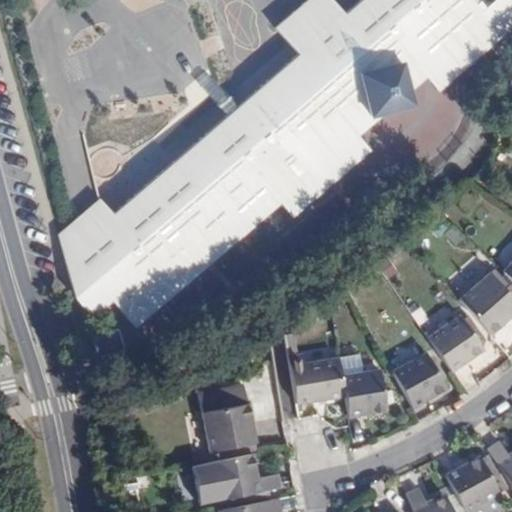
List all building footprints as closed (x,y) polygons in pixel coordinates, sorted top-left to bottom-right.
[(60,244),(73,298),(91,318),(111,300),(135,328),(245,232),(279,203),(291,216),(366,151),(355,138),(344,125),(365,106),(367,116),(386,112),(407,106),(405,95),(400,76),(414,66),(425,78),(436,90),(511,25),(511,0),(359,0),(340,17),(325,0),(306,0),(275,28),(296,55),(241,103),(110,217),(102,208),(60,244)] [(405,95),(425,78),(414,66),(400,76),(405,95)] [(344,125),(355,138),(386,112),(367,116),(365,106),(344,125)] [(57,234),(60,244),(102,208),(96,200),(75,219),(57,234)] [(511,263),(503,273),(511,281),(511,263)] [(504,291),(508,287),(494,270),(488,274),(504,291)] [(458,299),(488,334),(511,312),(511,287),(510,285),(508,287),(504,291),(488,274),(458,299)] [(427,338),(447,366),(482,338),(462,312),(460,312),(454,318),(427,338)] [(118,330),(91,336),(96,357),(123,350),(118,330)] [(300,354),(287,356),(295,404),(344,396),(340,376),(337,358),(301,364),(300,354)] [(391,371),(410,407),(445,388),(424,354),(391,371)] [(340,376),(344,396),(347,416),(386,410),(380,371),(340,376)] [(197,393),(208,452),(252,444),(241,384),(197,393)] [(497,442),(486,450),(511,489),(511,452),(507,456),(497,442)] [(256,494),(250,455),(210,462),(218,501),(256,494)] [(478,457),(444,475),(464,511),(468,509),(494,494),(498,492),(478,457)] [(417,488),(404,493),(412,511),(450,511),(444,496),(425,504),(417,488)] [(257,500),(256,494),(218,501),(218,506),(257,500)] [(494,494),(468,509),(469,511),(493,511),(501,508),(494,494)] [(277,511),(275,499),(216,511),(215,511),(277,511)]
